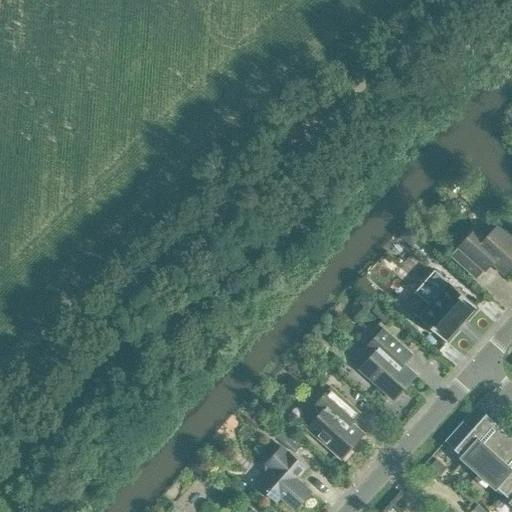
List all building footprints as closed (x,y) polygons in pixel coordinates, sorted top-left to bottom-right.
[(458,247),(450,256),(463,268),(471,258),(478,265),(484,270),(485,270),(485,269),(493,261),(506,273),(511,266),(511,236),(498,224),(487,237),(476,227),(458,247)] [(430,305),(420,317),(446,340),(476,306),(435,269),(415,291),(430,305)] [(374,354),(360,369),(394,399),(416,375),(403,364),(413,353),(384,328),(367,347),(374,354)] [(322,412),(308,427),(342,457),(363,433),(351,422),(360,412),(332,387),(314,406),(322,412)] [(480,471),(511,436),(486,413),(472,428),(463,420),(445,440),(480,471)] [(504,493),(511,484),(511,435),(511,436),(480,471),(504,493)] [(267,476),(259,485),(277,501),(281,496),(295,509),(311,491),(297,478),(306,468),(282,446),(266,464),(267,476)] [(436,458),(429,467),(439,477),(447,468),(436,458)]
